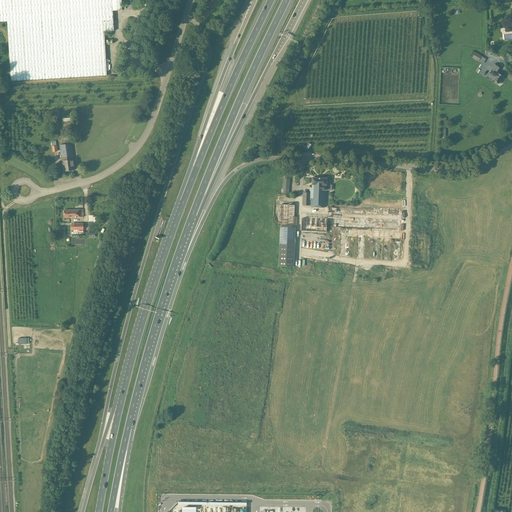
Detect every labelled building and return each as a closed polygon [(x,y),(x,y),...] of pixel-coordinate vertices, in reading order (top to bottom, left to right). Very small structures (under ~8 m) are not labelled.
[(113,11),(123,10),(122,0),(0,0),(0,21),(7,21),(11,81),(107,75),(105,32),(114,31),(113,11)] [(482,56),(476,52),(472,58),(479,62),(482,56)] [(494,80),(499,83),(503,76),(497,73),(501,68),(494,64),(491,69),(489,73),(496,77),(494,80)] [(75,169),(74,159),(72,144),(60,145),(62,161),(59,161),(61,171),(63,171),(75,169)] [(327,185),(327,178),(312,178),(312,184),(312,188),(310,187),(310,193),(304,192),(303,208),(309,208),(310,199),(312,199),(311,207),(326,207),(326,185),(327,185)] [(248,198),(247,230),(265,231),(267,199),(248,198)] [(276,206),(275,226),(280,227),(295,227),(296,207),(276,206)] [(327,228),(398,230),(399,209),(327,207),(327,216),(299,216),(299,231),(326,232),(327,228)] [(64,218),(83,217),(83,209),(64,210),(64,218)] [(94,227),(97,227),(97,225),(96,225),(95,225),(94,225),(94,220),(94,215),(89,215),(89,231),(94,232),(94,227)] [(240,237),(239,268),(258,269),(259,237),(240,237)]
